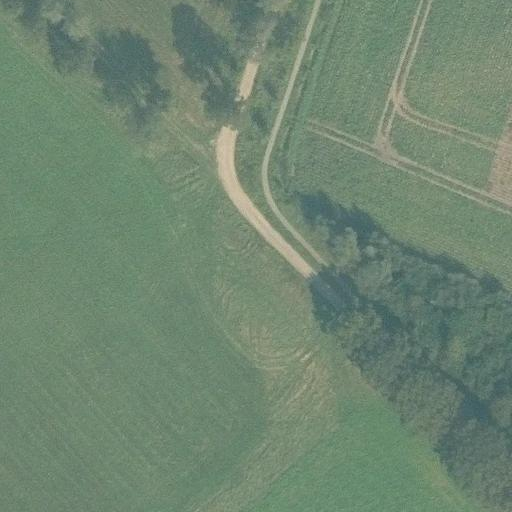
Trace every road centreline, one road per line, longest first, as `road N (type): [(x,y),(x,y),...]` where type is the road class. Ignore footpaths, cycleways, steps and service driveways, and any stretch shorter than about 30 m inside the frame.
road 1 (track): [(511,485),(216,166)]
road 2 (track): [(216,166),(54,0)]
road 3 (track): [(216,166),(274,0)]
